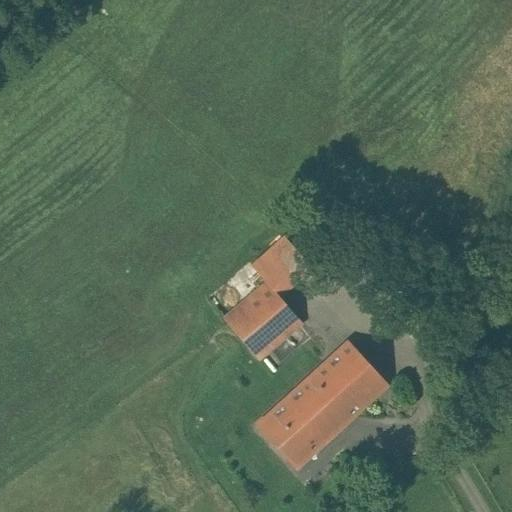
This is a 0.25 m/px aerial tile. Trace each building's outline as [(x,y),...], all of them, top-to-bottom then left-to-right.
[(273,236),(203,299),(223,320),(268,286),(282,303),(310,277),(279,242),(273,236)] [(388,265),(356,250),(345,277),(394,299),(403,279),(386,271),(388,265)] [(268,286),(223,320),(257,359),(274,345),(274,344),(299,323),(282,303),(268,286)] [(386,382),(352,342),(337,354),(371,394),(386,382)] [(288,396),(261,419),(288,451),(279,458),(291,472),(328,441),(323,435),(371,394),(337,354),(288,396)] [(288,451),(261,419),(288,396),(284,392),(249,422),(279,458),(288,451)]
